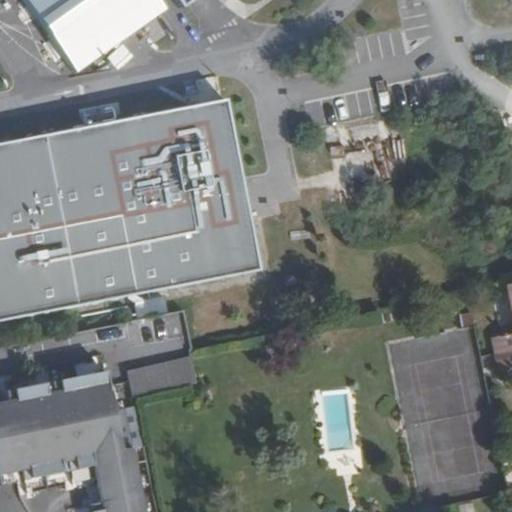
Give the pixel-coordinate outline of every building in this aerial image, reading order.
[(150,0),(24,0),(74,69),(158,10),(151,0),(150,0)] [(169,0),(175,8),(186,0),(169,0)] [(0,145),(0,320),(259,270),(226,101),(0,145)] [(511,282),(504,284),(511,324),(511,332),(490,337),(496,368),(511,364),(511,282)] [(132,366),(137,391),(199,378),(193,353),(132,366)] [(102,359),(73,365),(76,377),(105,371),(102,359)] [(0,395),(0,398),(1,405),(108,383),(106,373),(0,395)] [(121,452),(108,383),(0,405),(0,476),(91,456),(93,466),(100,501),(102,511),(142,511),(131,450),(121,452)] [(91,456),(17,473),(19,483),(93,466),(91,456)] [(102,511),(100,501),(89,504),(90,511),(102,511)]
